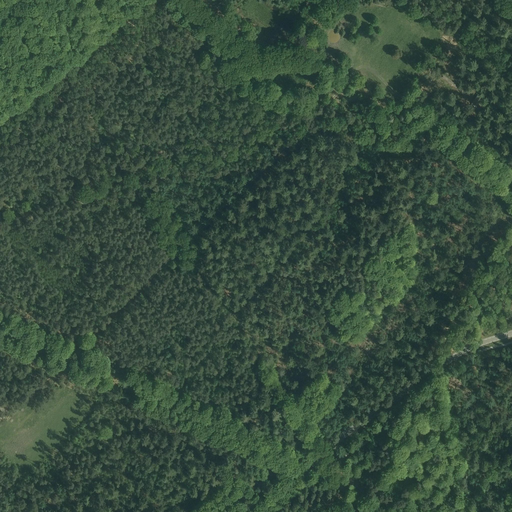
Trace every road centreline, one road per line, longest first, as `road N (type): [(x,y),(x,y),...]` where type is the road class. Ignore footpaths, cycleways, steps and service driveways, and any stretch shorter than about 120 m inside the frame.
road 1 (track): [(352,72),(299,136),(70,356),(308,462)]
road 2 (track): [(511,184),(352,72),(363,31),(383,0)]
road 3 (tertiary): [(311,460),(464,350),(511,333)]
road 4 (unclassified): [(0,121),(159,0)]
